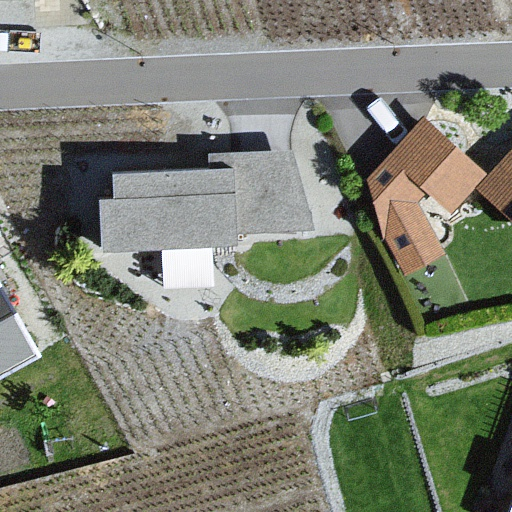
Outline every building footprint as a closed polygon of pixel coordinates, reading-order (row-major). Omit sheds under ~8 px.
[(483,171),(425,119),(371,180),(371,202),(404,277),(441,255),(416,203),(429,195),(449,211),(483,171)] [(117,203),(103,204),(107,250),(238,243),(237,231),(313,229),(294,151),(212,156),(213,172),(116,176),(117,203)] [(511,155),(481,192),(511,224),(511,155)] [(0,279),(0,383),(45,358),(0,279)] [(511,511),(511,483),(501,511),(511,511)]
